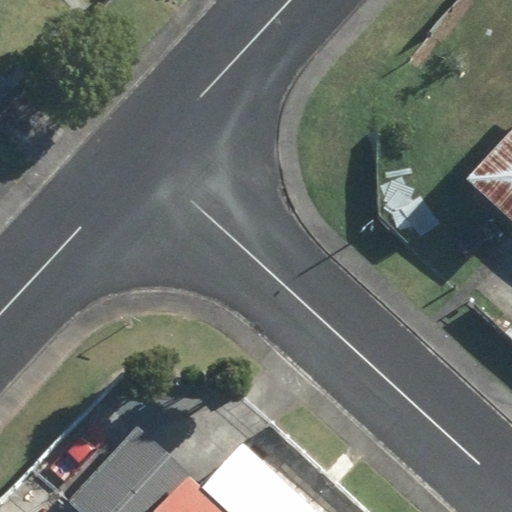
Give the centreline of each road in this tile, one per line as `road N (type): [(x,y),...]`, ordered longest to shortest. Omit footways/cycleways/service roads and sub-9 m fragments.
road 1 (residential): [(511,483),(139,163)]
road 2 (residential): [(291,0),(139,163)]
road 3 (residential): [(139,163),(0,316)]
